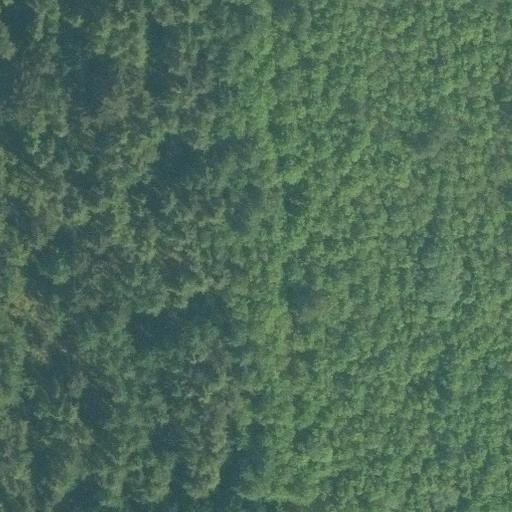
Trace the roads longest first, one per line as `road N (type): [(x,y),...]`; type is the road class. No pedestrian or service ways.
road 1 (track): [(256,0),(284,511)]
road 2 (track): [(0,493),(282,481)]
